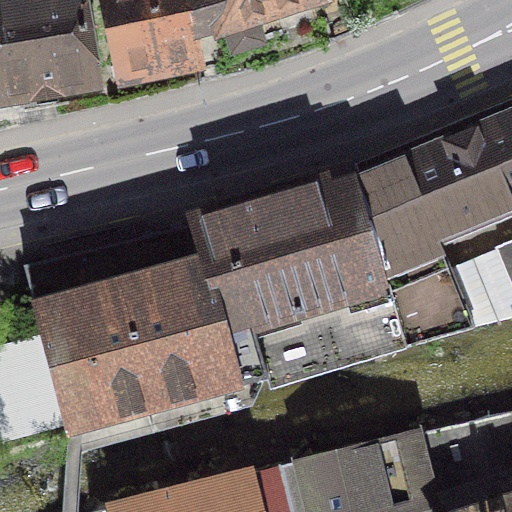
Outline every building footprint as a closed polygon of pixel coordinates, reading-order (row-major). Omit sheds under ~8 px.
[(0,0),(0,100),(98,83),(83,0),(0,0)] [(203,34),(194,0),(102,0),(119,79),(201,62),(195,37),(203,34)] [(194,0),(203,34),(216,28),(218,34),(225,32),(231,51),(262,41),(256,22),(263,20),(262,16),(311,0),(194,0)] [(511,205),(511,112),(356,178),(404,346),(471,326),(448,269),(449,268),(436,237),(511,205)] [(249,320),(267,378),(404,346),(356,178),(193,223),(225,327),(249,320)] [(225,327),(193,223),(24,265),(69,430),(252,381),(267,378),(249,320),(225,327)] [(448,269),(471,326),(511,316),(511,241),(498,247),(449,268),(448,269)] [(0,347),(0,417),(5,436),(63,421),(40,337),(0,347)] [(301,459),(280,465),(291,511),(388,511),(388,509),(418,500),(398,434),(301,459)] [(91,511),(90,511),(291,511),(280,465),(91,511)] [(511,511),(511,499),(470,511),(511,511)]
